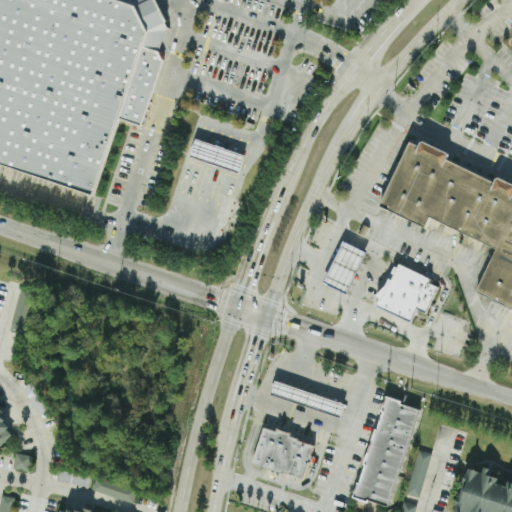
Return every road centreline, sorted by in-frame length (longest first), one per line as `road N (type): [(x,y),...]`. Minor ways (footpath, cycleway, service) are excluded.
road 1 (secondary): [(236,306),(179,511)]
road 2 (secondary): [(266,317),(331,162)]
road 3 (secondary): [(296,156),(236,306)]
road 4 (secondary): [(511,395),(373,351)]
road 5 (secondary): [(236,306),(108,260)]
road 6 (secondary): [(374,93),(463,0)]
road 7 (secondary): [(228,438),(266,317)]
